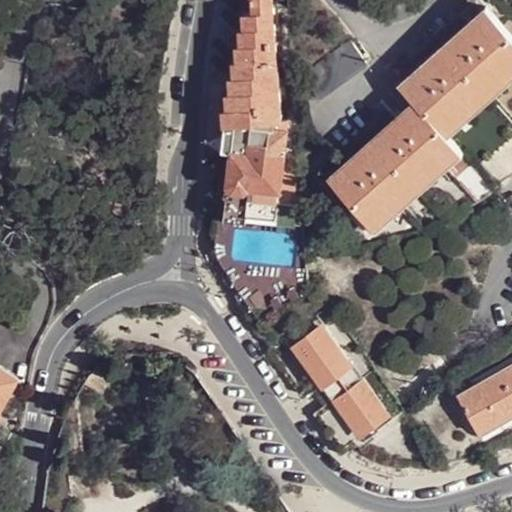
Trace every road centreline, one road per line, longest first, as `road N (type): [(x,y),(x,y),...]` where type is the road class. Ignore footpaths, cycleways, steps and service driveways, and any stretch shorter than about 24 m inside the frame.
road 1 (residential): [(195,298),(326,479),(367,502),(404,510),(511,484)]
road 2 (residential): [(25,511),(56,345),(85,312),(126,289)]
road 3 (residential): [(206,0),(182,223)]
